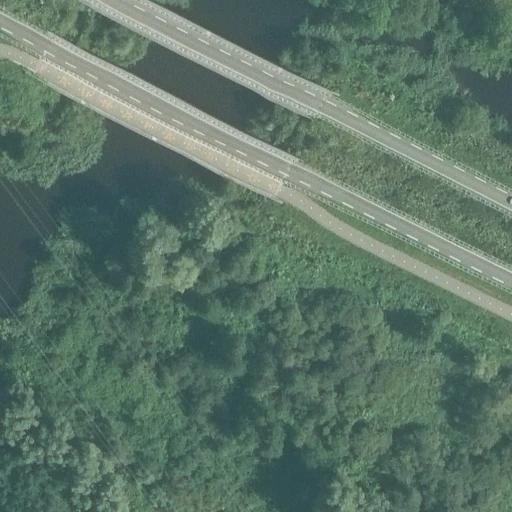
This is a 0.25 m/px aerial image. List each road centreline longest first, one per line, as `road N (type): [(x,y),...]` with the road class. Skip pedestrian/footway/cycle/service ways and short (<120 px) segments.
road 1 (primary): [(0,19),(511,280)]
road 2 (primary): [(511,202),(114,0)]
